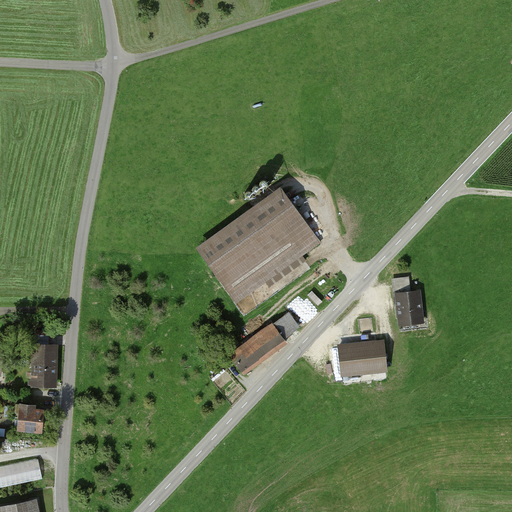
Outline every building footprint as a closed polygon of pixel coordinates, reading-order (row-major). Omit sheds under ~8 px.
[(199,246),(236,300),(319,242),(281,189),(199,246)] [(420,290),(398,292),(400,323),(423,321),(420,290)] [(231,355),(243,373),(288,344),(277,326),(231,355)] [(386,342),(340,346),(344,383),(389,379),(386,342)] [(56,386),(58,345),(34,344),(33,385),(56,386)] [(41,406),(23,404),(20,428),(44,431),(47,410),(41,409),(41,406)] [(40,511),(39,500),(0,507),(0,511),(40,511)]
